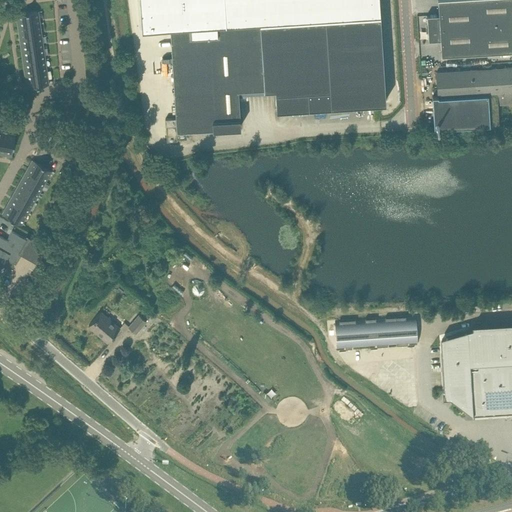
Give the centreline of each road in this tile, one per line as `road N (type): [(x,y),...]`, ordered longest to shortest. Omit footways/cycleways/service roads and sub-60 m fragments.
road 1 (unclassified): [(247,131),(401,120),(410,107),(405,0)]
road 2 (residential): [(0,195),(42,94),(79,86),(73,0)]
road 3 (track): [(25,329),(121,127)]
road 4 (tertiary): [(150,473),(0,363)]
road 5 (unclassified): [(142,429),(0,312)]
road 6 (tertiary): [(511,478),(391,511)]
